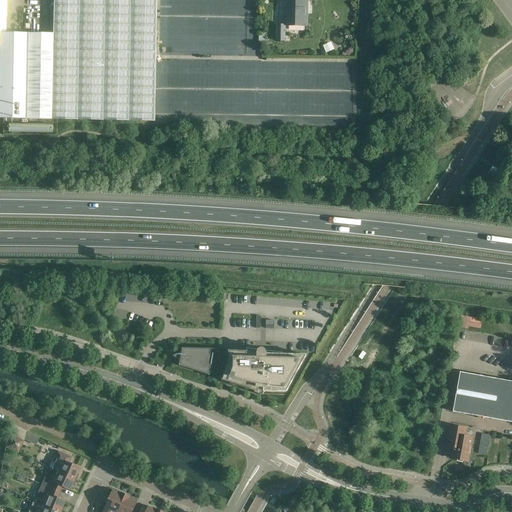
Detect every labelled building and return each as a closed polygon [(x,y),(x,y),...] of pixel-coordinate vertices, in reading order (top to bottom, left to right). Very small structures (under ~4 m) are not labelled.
[(0,0),(0,118),(154,121),(155,0),(53,0),(53,34),(5,33),(5,0),(0,0)] [(307,26),(307,14),(304,14),(305,0),(298,0),(287,0),(287,26),(307,26)] [(285,41),(285,25),(277,25),(277,41),(285,41)] [(334,50),(331,43),(323,46),(326,53),(334,50)] [(493,177),(498,169),(493,165),(488,174),(493,177)] [(179,359),(181,360),(179,366),(210,376),(215,349),(183,348),(181,355),(180,354),(178,354),(177,355),(175,355),(174,355),(173,356),(174,356),(175,357),(177,358),(179,359)] [(262,376),(261,388),(264,388),(264,391),(287,392),(293,381),(294,376),(295,370),(298,371),(306,355),(272,354),(272,357),(267,357),(267,352),(266,351),(265,350),(263,349),(262,349),(260,349),(259,351),(258,352),(258,355),(258,376),(262,376)] [(258,355),(253,355),(253,352),(230,351),(229,367),(228,366),(223,380),(258,392),(258,388),(261,388),(262,376),(258,376),(258,355)] [(511,381),(460,373),(453,412),(511,422),(511,381)] [(458,462),(463,462),(464,461),(468,462),(472,438),(465,437),(466,429),(451,426),(448,442),(456,443),(453,459),(457,460),(458,462)] [(488,434),(487,439),(507,442),(509,434),(493,431),(493,435),(488,434)] [(23,440),(12,435),(6,447),(18,453),(23,440)] [(49,468),(57,472),(76,480),(78,475),(77,474),(79,469),(68,463),(71,458),(56,451),(49,468)] [(41,485),(55,491),(58,485),(69,490),(71,485),(73,486),(76,480),(57,472),(55,476),(46,474),(41,485)] [(42,505),(58,511),(61,511),(64,508),(62,507),(64,501),(53,497),(55,491),(41,485),(36,496),(44,501),(42,505)] [(118,511),(126,495),(118,491),(117,492),(113,491),(103,511),(118,511)] [(132,511),(137,502),(134,500),(134,499),(126,495),(118,511),(132,511)] [(29,511),(58,511),(42,505),(34,502),(29,511)]
